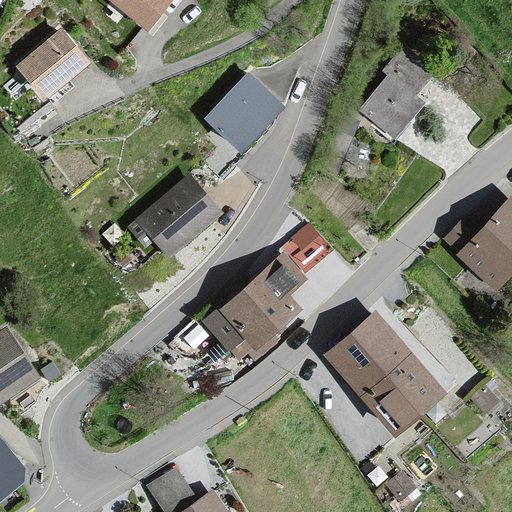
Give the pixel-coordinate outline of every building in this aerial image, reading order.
[(112,0),(145,25),(165,0),(112,0)] [(23,75),(8,88),(15,96),(31,83),(34,87),(32,88),(45,105),(71,83),(65,75),(86,57),(59,24),(13,63),(23,75)] [(387,75),(357,112),(392,140),(424,101),(415,94),(435,70),(403,45),(381,71),(387,75)] [(247,73),(205,120),(241,153),(284,107),(247,73)] [(220,208),(188,172),(126,226),(145,247),(153,240),(166,255),(220,208)] [(511,196),(456,253),(494,290),(511,271),(511,196)] [(288,250),(229,308),(207,322),(238,357),(262,344),(267,349),(311,313),(300,295),(318,277),(288,250)] [(386,312),(331,355),(412,437),(467,395),(386,312)] [(7,332),(0,336),(0,399),(36,374),(7,332)] [(0,499),(22,482),(23,468),(0,439),(0,499)] [(184,511),(225,511),(212,493),(184,511)]
